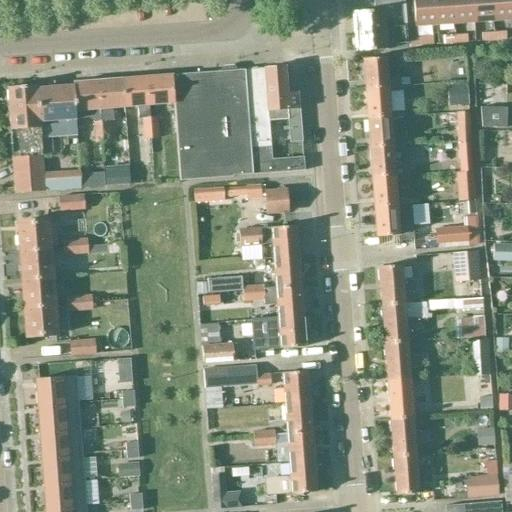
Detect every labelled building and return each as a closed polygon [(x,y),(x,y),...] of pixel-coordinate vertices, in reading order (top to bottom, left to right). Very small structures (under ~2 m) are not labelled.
[(381,0),(382,11),(352,13),(356,53),(386,51),(385,46),(407,44),(403,0),(381,0)] [(432,0),(412,0),(414,27),(434,26),(432,0)] [(451,0),(432,0),(434,26),(454,25),(451,0)] [(471,0),(451,0),(454,25),(473,23),(471,0)] [(490,0),(471,0),(473,23),(492,22),(490,0)] [(510,0),(490,0),(492,22),(511,21),(510,0)] [(494,42),(493,33),(481,34),(481,43),(494,42)] [(506,41),(505,33),(493,33),(494,42),(506,41)] [(467,43),(467,35),(454,36),(455,44),(467,43)] [(455,44),(454,36),(442,37),(443,45),(455,44)] [(433,46),(432,37),(408,39),(408,47),(433,46)] [(387,89),(387,94),(399,93),(399,83),(386,81),(384,60),(361,62),(363,91),(387,89)] [(288,144),(300,143),(297,94),(286,94),(283,68),(260,70),(242,72),(242,71),(171,76),(174,103),(180,181),(231,177),(231,176),(303,171),(302,157),(269,160),(266,123),(286,121),(288,144)] [(148,105),(174,103),(171,76),(147,78),(148,105)] [(148,105),(147,78),(123,80),(124,107),(137,106),(138,120),(142,120),(142,130),(158,129),(157,118),(149,118),(148,105)] [(112,108),(124,107),(123,80),(98,81),(101,122),(108,122),(112,121),(112,108)] [(108,122),(101,122),(98,81),(72,83),(73,86),(76,120),(89,119),(93,123),(94,133),(109,132),(108,122)] [(41,139),(37,89),(37,86),(6,89),(10,130),(11,130),(13,159),(12,159),(15,193),(46,190),(41,139)] [(73,86),(37,89),(41,139),(77,136),(76,120),(73,86)] [(389,112),(387,94),(387,89),(363,91),(366,121),(389,119),(389,123),(402,123),(401,112),(389,112)] [(506,108),(480,108),(482,129),(506,129),(506,108)] [(454,135),(467,135),(466,114),(453,115),(454,135)] [(391,141),(389,123),(389,119),(366,121),(368,150),(392,149),(392,153),(404,152),(404,150),(403,142),(391,141)] [(158,129),(142,130),(143,140),(159,140),(158,129)] [(109,132),(94,133),(95,144),(109,143),(109,132)] [(471,173),(469,145),(457,146),(459,174),(471,173)] [(406,150),(404,150),(404,152),(392,153),(392,149),(368,150),(370,179),(394,178),(394,181),(409,180),(406,150)] [(81,189),(80,174),(44,176),(46,190),(81,189)] [(455,175),(457,202),(474,201),(472,174),(455,175)] [(395,199),(394,181),(394,178),(370,179),(372,209),(395,207),(396,211),(410,210),(409,200),(395,199)] [(223,203),(223,197),(222,189),(192,191),(194,205),(223,203)] [(244,205),(262,204),(261,191),(244,192),(244,205)] [(265,213),(286,211),(284,191),(263,193),(265,213)] [(85,209),(84,201),(84,196),(58,198),(59,211),(85,209)] [(116,204),(88,210),(91,223),(119,217),(116,204)] [(411,209),(410,210),(396,211),(395,207),(372,209),(375,238),(397,237),(398,242),(413,241),(411,209)] [(19,251),(50,249),(48,221),(16,223),(19,251)] [(272,258),(298,257),(295,226),(270,228),(258,229),(237,230),(238,249),(260,248),(260,240),(271,239),(272,258)] [(468,244),(467,228),(434,231),(435,246),(468,244)] [(62,255),(76,254),(74,240),(61,241),(62,255)] [(86,240),(74,240),(76,254),(87,254),(86,240)] [(21,280),(52,277),(50,249),(19,251),(21,280)] [(456,255),(458,283),(478,281),(476,253),(456,255)] [(300,287),(298,257),(272,258),(274,283),(274,288),(300,287)] [(381,306),(404,304),(403,295),(416,292),(415,282),(401,281),(400,266),(378,268),(378,271),(376,271),(377,282),(379,282),(381,306)] [(23,308),(54,306),(52,277),(21,280),(23,308)] [(302,316),(300,287),(274,288),(274,290),(262,291),(262,288),(252,289),(253,301),(263,301),(263,306),(276,305),(276,318),(302,316)] [(253,301),(252,289),(241,289),(242,302),(253,301)] [(91,296),(79,297),(80,311),(92,310),(91,296)] [(80,311),(79,297),(66,298),(67,312),(80,311)] [(383,344),(407,342),(406,333),(419,330),(418,320),(404,318),(404,304),(381,306),(381,309),(379,309),(380,320),(382,320),(383,344)] [(54,306),(23,308),(25,337),(57,335),(54,306)] [(124,310),(105,313),(111,352),(130,349),(124,310)] [(304,347),(302,316),(276,318),(277,318),(263,319),(265,339),(252,340),(253,351),(304,347)] [(458,323),(459,344),(484,344),(484,322),(458,323)] [(70,356),(96,354),(95,340),(69,342),(70,356)] [(386,381),(410,380),(409,370),(422,368),(421,358),(408,358),(407,342),(383,344),(384,347),(382,347),(383,360),(385,360),(386,381)] [(487,399),(486,345),(470,346),(471,383),(468,383),(468,399),(487,399)] [(232,362),(232,361),(231,346),(200,348),(201,364),(232,362)] [(228,381),(241,380),(251,380),(250,367),(228,368),(228,381)] [(204,389),(227,387),(227,368),(202,370),(204,389)] [(283,404),(309,402),(307,371),(281,373),(283,404)] [(270,385),(269,375),(269,374),(255,375),(256,386),(270,385)] [(78,404),(76,377),(34,381),(36,408),(78,404)] [(389,419),(413,417),(412,408),(425,407),(424,396),(411,393),(410,380),(386,381),(386,384),(385,384),(386,396),(387,395),(389,419)] [(133,400),(133,392),(121,393),(121,401),(133,400)] [(134,408),(133,400),(121,401),(122,409),(134,408)] [(511,401),(496,401),(495,418),(511,417),(511,401)] [(286,433),(311,432),(309,402),(283,404),(286,433)] [(80,430),(78,404),(36,408),(38,433),(80,430)] [(392,457),(416,456),(415,446),(428,444),(427,433),(414,431),(413,417),(389,419),(389,422),(388,422),(389,433),(391,433),(392,457)] [(82,456),(80,430),(38,433),(40,459),(82,456)] [(265,446),(275,445),(274,430),(264,431),(265,446)] [(264,431),(253,432),(253,447),(265,446),(264,431)] [(288,463),(313,462),(311,432),(286,433),(288,463)] [(475,452),(491,453),(492,436),(476,436),(475,452)] [(137,451),(137,443),(124,444),(125,452),(137,451)] [(138,459),(137,451),(125,452),(126,460),(138,459)] [(84,481),(82,456),(40,459),(42,484),(84,481)] [(395,496),(419,495),(418,485),(431,481),(430,471),(417,470),(416,456),(392,457),(392,460),(391,460),(392,471),(394,470),(395,496)] [(263,485),(264,496),(278,495),(290,495),(316,493),(313,462),(288,463),(289,478),(274,479),(274,484),(263,485)] [(496,476),(463,479),(465,499),(497,497),(496,476)] [(85,507),(84,481),(42,484),(44,510),(85,507)] [(218,495),(219,507),(243,505),(242,493),(218,495)] [(141,503),(140,495),(128,496),(129,504),(141,503)] [(142,511),(141,503),(129,504),(130,511),(142,511)] [(469,505),(444,507),(444,511),(500,511),(500,503),(469,505)]
